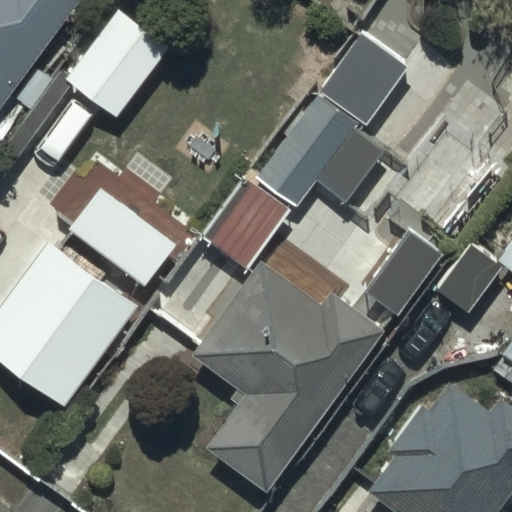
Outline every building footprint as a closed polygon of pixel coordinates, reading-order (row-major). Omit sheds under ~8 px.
[(0,0),(0,88),(63,0),(0,0)] [(168,45),(118,7),(67,74),(117,112),(168,45)] [(360,116),(403,60),(359,27),(250,167),(295,202),(315,176),(364,214),(406,160),(352,119),(356,113),(360,116)] [(507,84),(511,77),(511,40),(497,62),(502,66),(495,76),(507,84)] [(246,172),(202,234),(243,264),(288,202),(246,172)] [(102,184),(70,224),(146,283),(177,243),(102,184)] [(437,247),(406,224),(361,283),(392,307),(437,247)] [(511,225),(493,252),(511,265),(511,327),(498,347),(511,357),(511,225)] [(0,352),(64,400),(138,303),(51,238),(0,305),(0,352)] [(260,482),(379,323),(326,286),(319,296),(258,251),(187,346),(233,380),(226,390),(233,396),(201,438),(260,482)] [(486,511),(511,477),(511,401),(493,388),(483,402),(446,375),(427,401),(420,396),(385,444),(392,449),(366,485),(402,511),(401,511),(486,511)]
